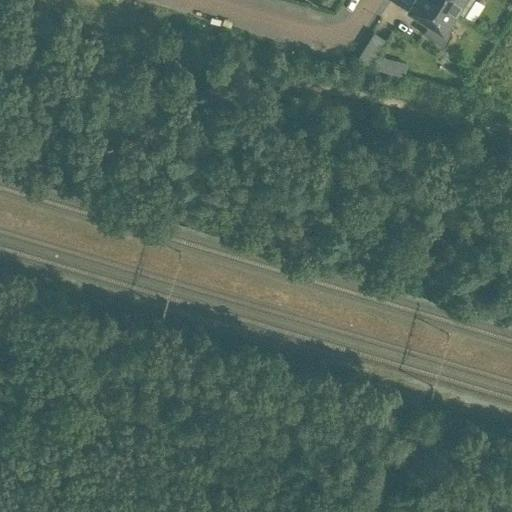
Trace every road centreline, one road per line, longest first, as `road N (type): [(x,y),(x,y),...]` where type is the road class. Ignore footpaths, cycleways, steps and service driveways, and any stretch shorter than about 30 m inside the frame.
road 1 (track): [(511,131),(0,16)]
road 2 (residential): [(371,0),(341,33),(324,36),(206,0)]
